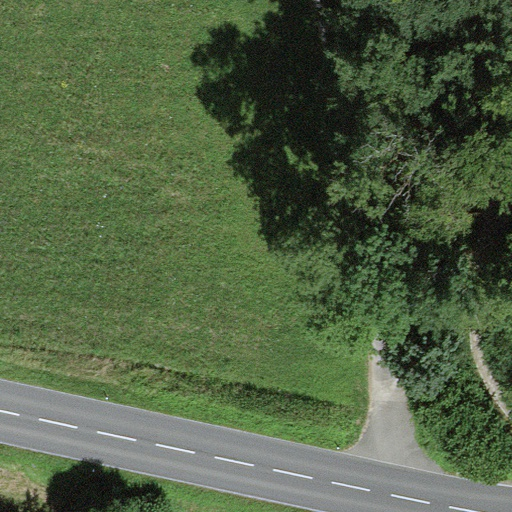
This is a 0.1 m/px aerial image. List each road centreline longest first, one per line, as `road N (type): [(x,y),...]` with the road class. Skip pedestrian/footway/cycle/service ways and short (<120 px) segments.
road 1 (track): [(319,0),(398,498)]
road 2 (secondary): [(0,412),(479,511)]
road 3 (track): [(511,81),(486,329),(497,386),(511,403)]
